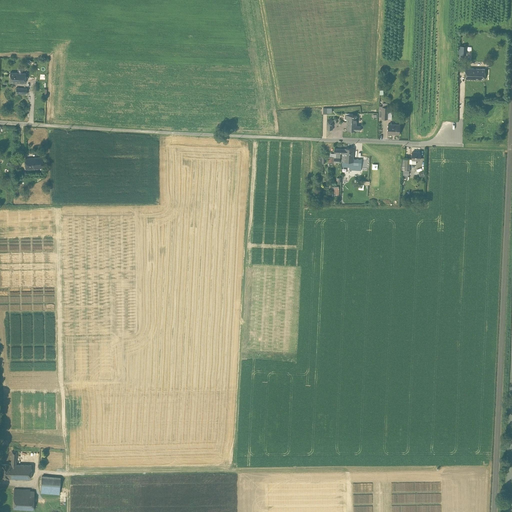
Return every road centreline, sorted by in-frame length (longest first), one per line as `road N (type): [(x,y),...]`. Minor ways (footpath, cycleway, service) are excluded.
road 1 (unclassified): [(0,122),(465,145)]
road 2 (tertiary): [(506,511),(511,368)]
